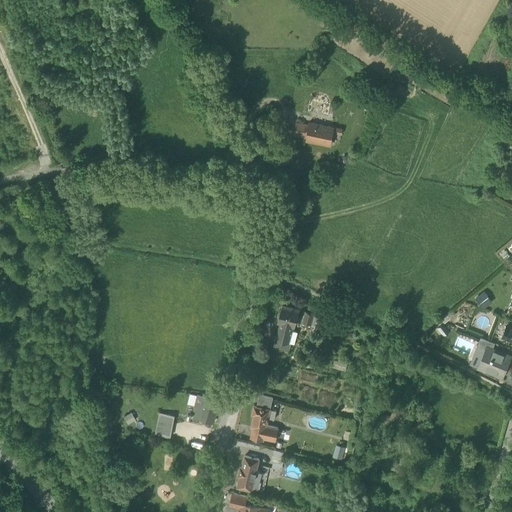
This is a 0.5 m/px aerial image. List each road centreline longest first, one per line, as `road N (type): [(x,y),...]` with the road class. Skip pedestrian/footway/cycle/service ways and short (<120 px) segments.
road 1 (track): [(262,186),(69,170),(0,182)]
road 2 (residential): [(258,267),(203,511)]
